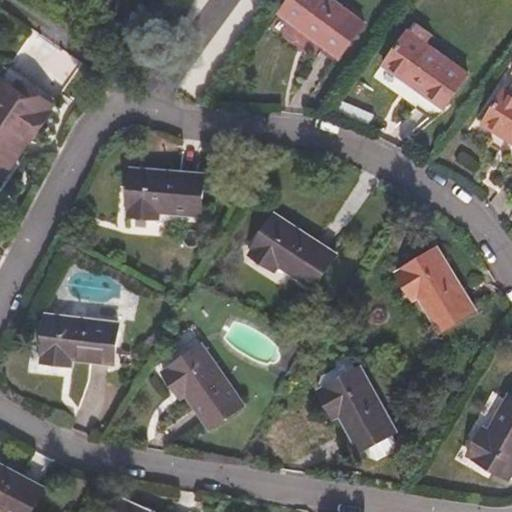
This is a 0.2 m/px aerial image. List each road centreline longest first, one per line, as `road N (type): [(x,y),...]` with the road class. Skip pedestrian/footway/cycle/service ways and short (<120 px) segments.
road 1 (residential): [(0,298),(97,121),(139,107),(346,139),(478,220),(511,274)]
road 2 (residential): [(442,511),(65,447)]
